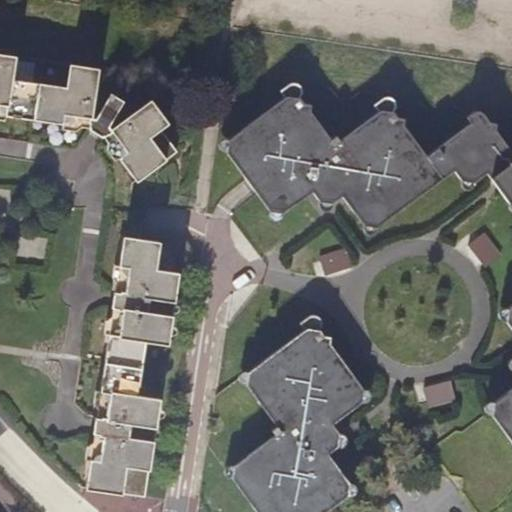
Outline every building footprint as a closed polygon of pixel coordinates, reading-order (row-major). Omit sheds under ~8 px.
[(0,104),(7,105),(6,116),(62,124),(63,114),(90,117),(97,68),(68,64),(65,86),(35,81),(37,63),(15,60),(15,56),(0,53),(0,104)] [(495,511),(510,502),(510,495),(511,494),(511,150),(510,150),(494,130),(496,123),(489,123),(482,113),(475,112),(467,117),(471,122),(427,155),(402,124),(404,118),(399,118),(394,112),(396,104),(392,98),(386,97),(374,106),(377,111),(339,140),(336,136),(329,140),(309,112),(310,106),(304,105),(300,97),(302,91),(299,87),(292,83),(281,92),(285,98),(228,141),(226,153),(270,212),(282,213),(311,192),(318,202),(333,203),(341,196),(348,206),(363,226),(376,227),(453,170),(462,181),(475,181),(487,173),(497,187),(509,203),(511,203),(511,305),(507,309),(505,321),(511,330),(511,389),(495,402),(493,415),(485,414),(464,430),(458,429),(436,444),(436,453),(451,474),(463,476),(461,488),(478,511),(495,511)] [(110,96),(98,114),(109,122),(122,103),(110,96)] [(149,101),(110,129),(126,153),(119,159),(135,180),(175,151),(159,129),(166,124),(149,101)] [(88,484),(124,492),(145,495),(148,467),(157,400),(136,395),(144,342),(167,345),(177,274),(155,271),(159,244),(123,239),(119,264),(127,266),(123,294),(113,293),(112,308),(121,310),(118,339),(107,337),(100,391),(108,392),(104,420),(96,420),(95,431),(104,432),(100,460),(90,459),(88,484)] [(233,476),(259,511),(322,511),(330,507),(346,495),(348,481),(327,452),(336,444),(338,432),(332,422),(359,403),(363,389),(329,345),(330,337),(324,338),(318,330),(321,326),(321,322),(319,317),(316,316),(312,315),(310,315),(299,324),(303,330),(247,374),(245,387),(276,431),(235,463),(233,476)]
